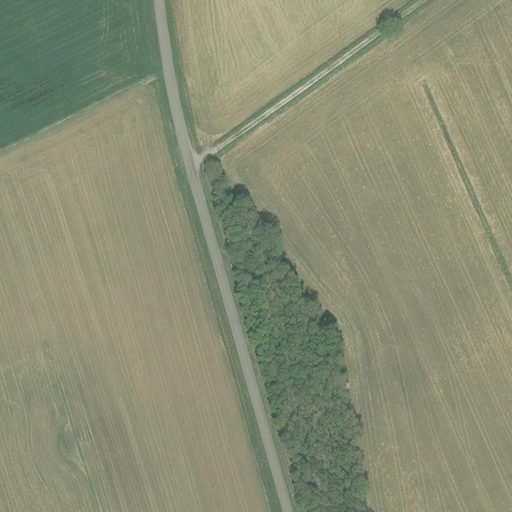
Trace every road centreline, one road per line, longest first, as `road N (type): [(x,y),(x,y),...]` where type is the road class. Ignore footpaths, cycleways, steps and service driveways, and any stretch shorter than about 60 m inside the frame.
road 1 (unclassified): [(288,511),(190,165),(158,0)]
road 2 (track): [(190,165),(424,0)]
